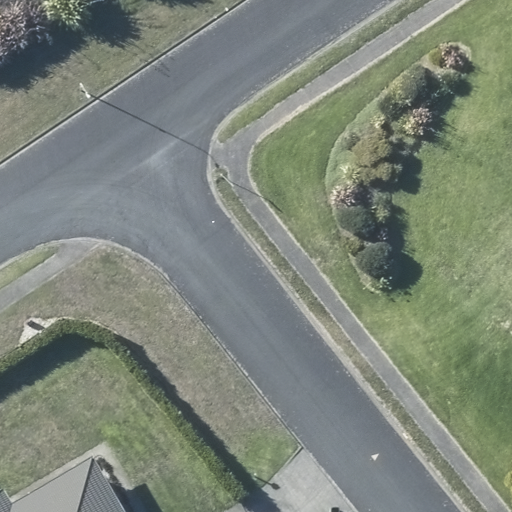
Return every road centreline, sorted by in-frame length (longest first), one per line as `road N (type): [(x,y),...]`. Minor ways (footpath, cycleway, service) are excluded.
road 1 (residential): [(404,511),(112,145)]
road 2 (residential): [(112,145),(330,0)]
road 3 (residential): [(0,219),(112,145)]
